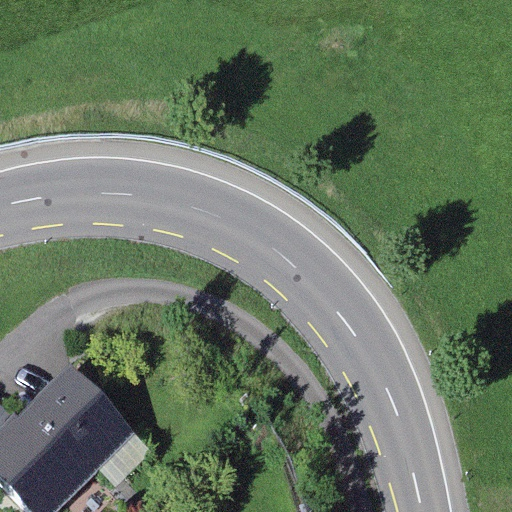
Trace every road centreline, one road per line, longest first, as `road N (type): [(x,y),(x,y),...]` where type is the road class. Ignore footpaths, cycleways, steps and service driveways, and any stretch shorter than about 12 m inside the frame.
road 1 (tertiary): [(0,207),(109,194),(173,200),(287,263),(363,348),(399,413),(421,511)]
road 2 (track): [(0,363),(32,333),(90,306),(127,295),(188,302),(281,355),(322,410),(356,511)]
